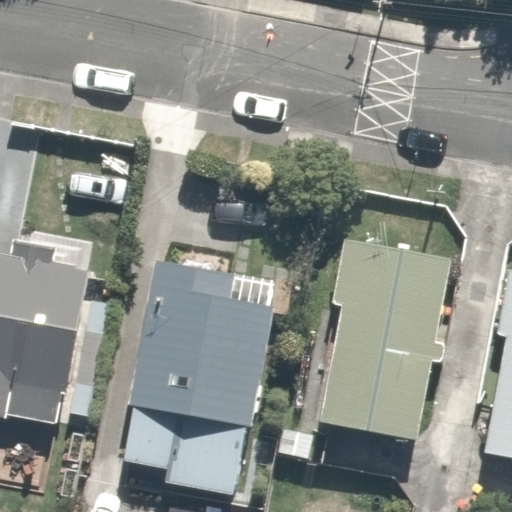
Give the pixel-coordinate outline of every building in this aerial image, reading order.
[(23,265),(0,261),(0,437),(31,442),(33,423),(88,430),(106,284),(83,281),(88,242),(26,235),(23,265)] [(436,480),(466,267),(352,251),(342,323),(355,324),(335,466),(436,480)] [(246,275),(163,265),(136,476),(183,482),(179,510),(197,511),(258,511),(283,323),(240,317),(246,275)] [(511,479),(511,333),(508,360),(511,360),(511,404),(501,478),(511,479)] [(58,511),(60,506),(1,497),(0,501),(0,511),(58,511)]
